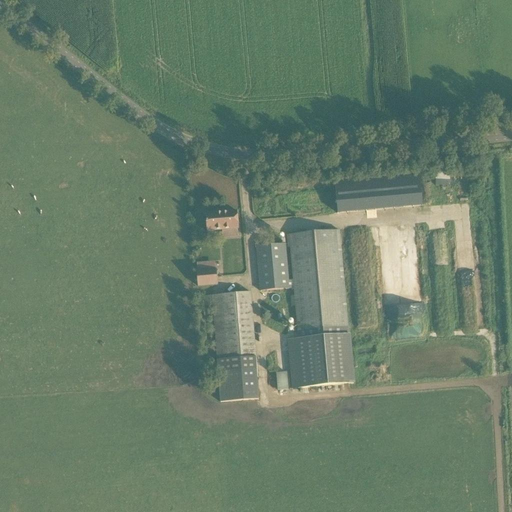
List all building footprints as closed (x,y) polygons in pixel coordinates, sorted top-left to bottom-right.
[(449,185),(449,171),(434,172),(435,186),(449,185)] [(207,232),(222,230),(239,229),(237,212),(205,214),(207,232)] [(353,384),(340,241),(339,231),(289,235),(293,281),(288,281),(285,244),(256,247),(257,257),(260,291),(295,288),(299,338),(293,338),(297,389),(353,384)] [(216,270),(196,272),(198,287),(218,285),(216,270)] [(253,333),(250,293),(212,297),(215,336),(253,333)] [(256,360),(217,363),(218,373),(256,370),(256,360)] [(287,373),(275,374),(276,391),(288,391),(287,373)]
